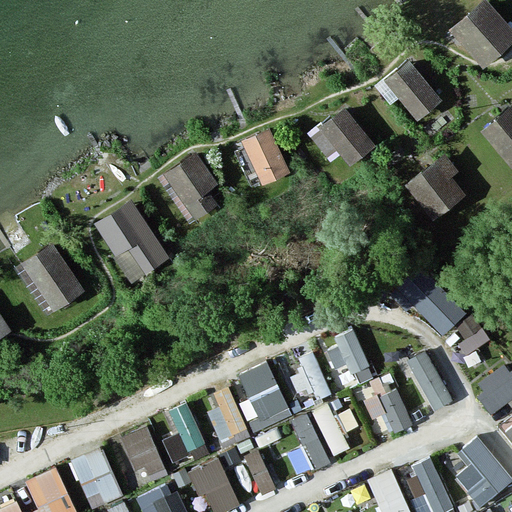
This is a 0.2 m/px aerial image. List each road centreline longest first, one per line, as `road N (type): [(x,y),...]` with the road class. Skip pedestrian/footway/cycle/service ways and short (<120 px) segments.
road 1 (residential): [(0,477),(353,309),(423,326),(477,409)]
road 2 (residential): [(258,511),(477,409)]
